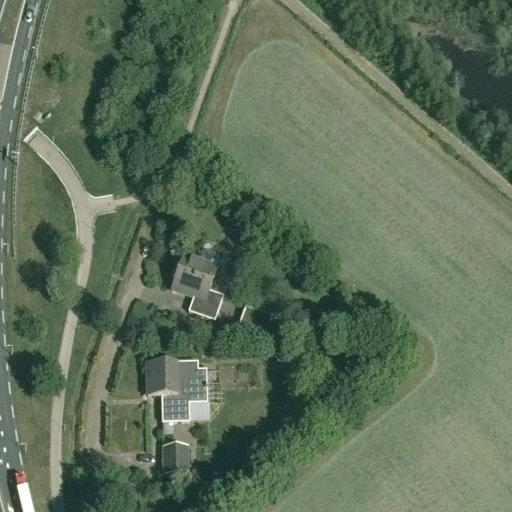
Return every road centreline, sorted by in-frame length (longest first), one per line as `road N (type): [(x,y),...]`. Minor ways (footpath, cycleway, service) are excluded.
road 1 (unclassified): [(97,511),(90,425),(156,240)]
road 2 (primary): [(0,157),(33,0)]
road 3 (primary): [(24,511),(0,371)]
